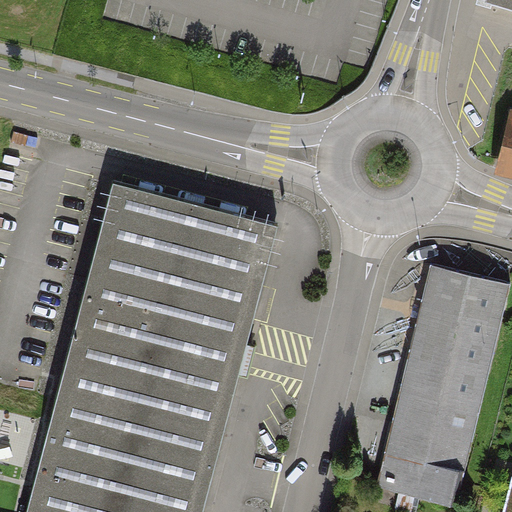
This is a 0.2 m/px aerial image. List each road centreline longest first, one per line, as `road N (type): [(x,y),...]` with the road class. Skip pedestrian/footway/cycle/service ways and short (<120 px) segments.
road 1 (residential): [(299,511),(371,218)]
road 2 (primary): [(0,84),(212,139)]
road 3 (primary): [(212,139),(247,159),(335,183)]
road 4 (primary): [(342,136),(212,139)]
